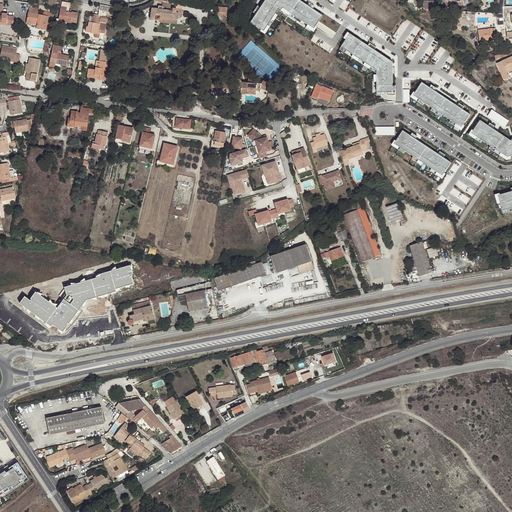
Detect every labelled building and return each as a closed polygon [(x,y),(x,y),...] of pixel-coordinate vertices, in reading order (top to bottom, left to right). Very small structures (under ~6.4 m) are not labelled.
[(296,0),(265,0),(248,22),(262,31),(281,7),(312,31),(322,18),(296,0)] [(422,8),(435,9),(435,1),(423,0),(422,8)] [(76,23),(78,13),(72,12),(72,13),(68,12),(70,3),(62,2),(58,19),(59,19),(58,24),(65,26),(66,22),(70,23),(71,22),(76,23)] [(112,12),(113,7),(100,5),(98,15),(93,14),(92,16),(90,16),(88,27),(86,27),(85,32),(91,33),(91,31),(95,32),(95,33),(94,37),(99,38),(100,32),(104,33),(107,18),(105,17),(106,15),(111,16),(111,12),(112,12)] [(216,14),(227,15),(228,8),(217,7),(216,14)] [(53,18),(54,13),(43,11),(43,15),(37,14),(38,9),(29,8),(26,23),(32,24),(32,23),(37,24),(37,25),(36,28),(46,30),(48,17),(53,18)] [(182,16),(183,9),(166,8),(166,10),(151,8),(150,17),(156,18),(155,20),(160,21),(161,18),(178,19),(178,18),(179,18),(181,18),(182,16)] [(1,16),(0,15),(0,33),(17,38),(19,28),(13,27),(14,16),(7,16),(7,14),(2,13),(1,16)] [(496,28),(479,30),(480,41),(488,40),(488,41),(494,40),(497,39),(496,28)] [(393,64),(351,36),(343,48),(377,72),(377,93),(392,93),(393,64)] [(58,51),(61,52),(62,47),(53,45),(49,64),(55,65),(55,63),(66,66),(69,56),(61,54),(57,54),(58,51)] [(17,49),(12,48),(9,47),(2,46),(0,56),(9,58),(15,59),(14,62),(14,64),(18,65),(20,54),(16,54),(17,49)] [(107,69),(113,70),(116,51),(101,49),(99,61),(100,61),(99,68),(96,67),(95,70),(89,69),(88,75),(94,76),(94,78),(105,80),(107,69)] [(511,56),(497,63),(504,80),(509,77),(510,79),(511,77),(511,56)] [(29,57),(28,64),(26,72),(25,80),(35,82),(40,59),(29,57)] [(177,65),(173,60),(168,63),(166,65),(170,70),(177,65)] [(242,82),(241,80),(240,89),(240,90),(240,92),(240,93),(241,94),(242,94),(243,95),(245,94),(246,93),(247,92),(247,90),(258,91),(260,87),(268,91),(271,85),(262,81),(261,84),(256,83),(256,79),(248,79),(247,83),(242,82)] [(422,82),(414,96),(462,128),(470,114),(422,82)] [(329,101),(333,91),(317,84),(311,97),(317,99),(318,97),(329,101)] [(22,113),(19,99),(16,100),(15,97),(8,98),(11,115),(22,113)] [(94,115),(95,109),(81,108),(80,113),(78,113),(78,112),(71,111),(70,118),(68,118),(67,126),(74,127),(74,129),(86,131),(88,115),(94,115)] [(493,109),(489,116),(506,127),(511,120),(493,109)] [(190,129),(191,119),(176,118),(175,128),(190,129)] [(33,128),(31,119),(27,120),(27,119),(13,122),(16,136),(22,135),(21,131),(29,130),(29,129),(33,128)] [(511,139),(511,140),(480,122),(472,133),(510,157),(511,156),(511,139)] [(130,143),(133,128),(118,125),(115,142),(124,144),(124,142),(130,143)] [(377,135),(396,135),(396,126),(377,126),(377,135)] [(151,151),(155,135),(150,134),(151,129),(144,127),(139,148),(151,151)] [(267,137),(263,138),(254,129),(248,135),(253,141),(254,141),(255,140),(257,146),(268,143),(267,137)] [(104,149),(108,133),(98,130),(97,134),(95,141),(93,141),(91,149),(99,151),(100,148),(104,149)] [(9,131),(3,133),(3,137),(0,137),(0,153),(9,151),(7,143),(6,136),(10,135),(9,131)] [(223,149),(226,132),(215,131),(214,136),(212,135),(211,147),(223,149)] [(406,131),(396,147),(419,162),(429,146),(406,131)] [(311,143),(314,153),(317,151),(316,148),(328,144),(325,134),(321,135),(316,137),(313,138),(314,142),(311,143)] [(242,137),(233,135),(231,146),(240,148),(242,137)] [(360,144),(363,152),(364,151),(361,141),(353,144),(353,146),(360,144)] [(167,162),(173,164),(178,146),(164,143),(160,161),(160,162),(167,163),(167,162)] [(270,151),(268,143),(257,146),(259,153),(257,154),(258,158),(266,156),(265,152),(270,151)] [(346,155),(343,157),(345,164),(348,163),(349,163),(348,160),(364,154),(363,152),(360,144),(353,146),(344,149),(346,155)] [(453,162),(429,146),(419,162),(442,178),(453,162)] [(246,147),(228,152),(228,156),(230,165),(243,161),(242,158),(249,155),(246,147)] [(291,155),(296,169),(305,166),(310,164),(303,147),(298,149),(300,152),(296,153),(292,154),(291,155)] [(267,184),(281,180),(277,169),(276,169),(276,167),(277,167),(275,161),(264,164),(267,175),(265,175),(265,176),(267,184)] [(8,182),(19,180),(18,176),(14,177),(10,177),(9,171),(7,163),(0,164),(0,179),(1,180),(7,178),(8,182)] [(338,168),(318,176),(321,184),(324,183),(327,190),(336,187),(334,181),(342,178),(338,168)] [(246,169),(226,174),(228,181),(232,180),(233,186),(235,185),(236,192),(244,190),(242,183),(241,183),(240,181),(242,181),(241,178),(248,176),(246,169)] [(233,186),(232,180),(228,181),(230,187),(231,186),(233,193),(236,192),(235,185),(233,186)] [(0,194),(1,198),(0,198),(0,212),(0,214),(4,213),(1,201),(15,198),(13,187),(0,189),(0,194)] [(511,191),(499,195),(503,210),(511,207),(511,191)] [(294,206),(292,198),(287,200),(287,198),(282,200),(283,203),(281,203),(284,211),(290,209),(289,207),(292,206),(294,206)] [(284,211),(281,203),(280,204),(279,200),(274,202),(276,208),(272,209),(274,217),(278,215),(277,213),(284,211)] [(343,209),(345,215),(363,262),(381,255),(366,214),(360,216),(357,209),(363,207),(361,202),(343,209)] [(366,214),(363,207),(357,209),(360,216),(366,214)] [(264,222),(262,215),(261,215),(260,212),(257,213),(256,209),(248,211),(249,215),(255,214),(257,222),(258,224),(264,222)] [(274,217),(272,209),(268,211),(267,210),(262,211),(263,214),(262,215),(264,222),(271,220),(270,218),(274,217)] [(363,262),(345,215),(343,215),(361,263),(363,262)] [(341,242),(349,239),(346,230),(338,233),(341,242)] [(425,249),(424,244),(423,242),(410,246),(414,258),(409,259),(413,271),(414,271),(418,270),(420,276),(433,272),(425,249)] [(312,261),(306,244),(270,256),(276,273),(297,266),(311,261),(312,261)] [(322,259),(327,257),(329,256),(330,258),(331,261),(344,256),(341,247),(321,255),(322,259)] [(437,247),(428,249),(430,257),(439,255),(437,247)] [(255,261),(249,263),(250,266),(214,278),(218,291),(266,274),(262,262),(256,264),(255,261)] [(314,270),(311,261),(297,266),(300,274),(314,270)] [(24,296),(19,304),(50,326),(52,324),(62,332),(86,300),(116,291),(115,289),(133,284),(130,274),(132,273),(130,265),(100,275),(100,277),(65,288),(67,295),(57,307),(35,292),(29,300),(24,296)] [(213,288),(211,282),(177,290),(179,301),(186,300),(189,310),(207,306),(208,306),(204,290),(213,288)] [(208,306),(216,305),(213,288),(204,290),(208,306)] [(154,319),(150,301),(131,305),(133,314),(128,316),(129,320),(128,321),(128,323),(128,324),(129,325),(130,325),(131,325),(132,324),(133,323),(133,322),(144,319),(144,321),(154,319)] [(210,321),(219,319),(216,305),(208,306),(207,306),(210,321)] [(276,351),(277,358),(292,355),(291,348),(276,351)] [(256,350),(252,351),(255,360),(256,365),(260,363),(260,362),(267,359),(265,352),(263,349),(256,351),(256,350)] [(272,350),(265,352),(267,359),(267,362),(276,360),(274,355),(272,350)] [(241,354),(244,364),(255,360),(252,351),(241,354)] [(233,367),(244,364),(241,354),(230,358),(233,367)] [(332,354),(322,357),(324,365),(335,362),(332,354)] [(280,373),(279,368),(269,371),(271,376),(280,373)] [(299,382),(296,372),(284,376),(288,386),(299,382)] [(257,391),(271,387),(272,387),(269,377),(250,382),(250,383),(247,384),(249,393),(257,391)] [(209,396),(213,395),(212,391),(216,391),(217,395),(217,398),(232,396),(232,395),(236,394),(236,390),(235,390),(235,384),(208,388),(209,396)] [(198,407),(203,404),(196,391),(186,396),(193,409),(198,407)] [(176,402),(173,396),(164,401),(167,406),(167,407),(174,419),(175,418),(176,420),(181,418),(180,416),(183,414),(176,402)] [(119,403),(129,411),(142,408),(144,406),(139,400),(140,399),(140,398),(119,403)] [(232,418),(250,409),(246,402),(231,409),(227,410),(232,418)] [(123,413),(129,411),(119,403),(116,407),(123,413)] [(136,416),(131,419),(135,422),(142,417),(152,428),(154,426),(157,423),(159,426),(162,424),(145,405),(144,406),(142,408),(143,409),(136,416)] [(101,406),(82,410),(86,427),(104,423),(101,406)] [(86,427),(82,410),(64,414),(68,431),(86,427)] [(131,419),(136,416),(129,411),(123,413),(125,414),(131,419)] [(127,417),(122,413),(117,419),(123,423),(127,417)] [(68,431),(64,414),(46,418),(49,434),(68,431)] [(125,429),(128,425),(124,423),(114,436),(122,442),(123,440),(129,444),(134,437),(127,431),(125,433),(123,431),(125,429)] [(167,429),(162,424),(159,426),(159,427),(164,432),(167,429)] [(170,437),(170,438),(178,448),(182,445),(173,435),(170,437)] [(140,441),(134,437),(129,444),(131,447),(130,448),(137,454),(138,454),(139,453),(142,455),(146,458),(150,453),(144,447),(138,443),(140,441)] [(170,438),(166,441),(173,451),(178,448),(170,438)] [(165,448),(170,453),(173,451),(166,441),(162,443),(165,448)] [(92,457),(93,458),(106,453),(102,443),(89,448),(91,453),(92,457)] [(70,457),(71,461),(76,458),(76,459),(91,453),(89,448),(87,444),(73,450),(72,448),(67,450),(70,457)] [(119,450),(117,448),(113,451),(106,455),(108,459),(121,451),(119,450)] [(67,450),(66,449),(64,450),(46,457),(50,467),(56,464),(64,461),(63,459),(70,457),(67,450)] [(119,455),(123,453),(122,452),(121,451),(108,459),(106,460),(108,463),(108,464),(110,468),(112,467),(115,472),(118,476),(127,471),(119,455)] [(92,457),(91,453),(76,459),(77,462),(84,459),(84,460),(92,457)] [(225,475),(214,457),(207,461),(218,479),(225,475)] [(29,480),(16,460),(6,466),(0,470),(0,485),(2,488),(4,492),(6,494),(29,480)] [(92,482),(87,485),(92,492),(108,482),(106,478),(103,473),(96,477),(94,478),(91,480),(92,482)] [(69,493),(82,485),(81,483),(73,488),(73,487),(67,490),(69,493)] [(87,485),(87,484),(83,487),(82,485),(69,493),(75,503),(89,494),(92,492),(87,485)]
